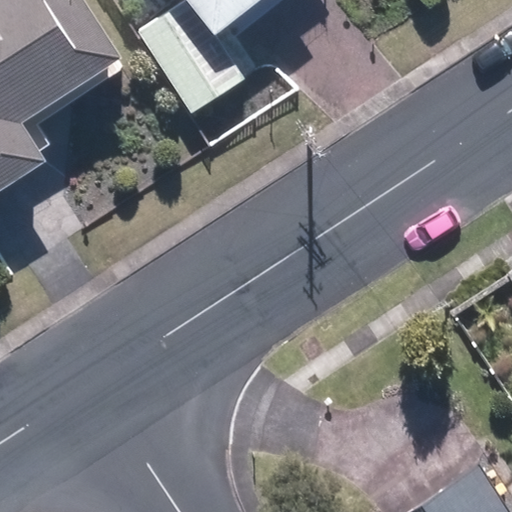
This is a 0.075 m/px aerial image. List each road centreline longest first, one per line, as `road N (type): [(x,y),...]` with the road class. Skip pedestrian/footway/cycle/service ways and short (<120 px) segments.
road 1 (tertiary): [(511,118),(97,387)]
road 2 (residential): [(179,511),(97,387)]
